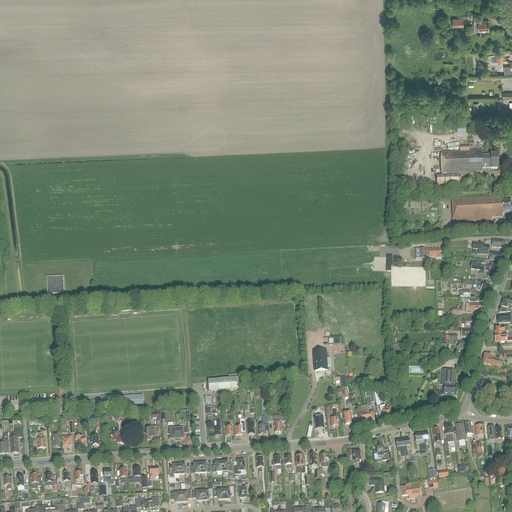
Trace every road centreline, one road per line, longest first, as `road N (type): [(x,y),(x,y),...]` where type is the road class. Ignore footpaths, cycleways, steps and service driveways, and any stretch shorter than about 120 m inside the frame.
road 1 (tertiary): [(0,464),(337,442)]
road 2 (tertiary): [(337,442),(459,413)]
